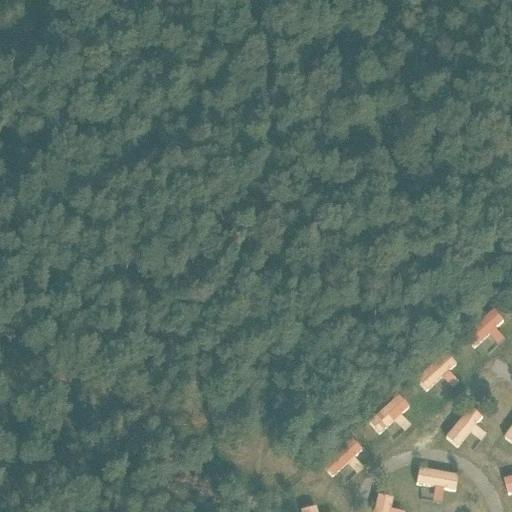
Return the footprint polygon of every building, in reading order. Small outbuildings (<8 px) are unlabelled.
[(492,332),(504,324),(495,311),(461,334),(471,350),(494,334),(492,332)] [(424,394),(440,382),(446,390),(456,384),(447,372),(455,366),(446,354),(413,378),(424,394)] [(378,437),(396,420),(397,420),(409,408),(397,395),(366,424),(378,437)] [(456,450),(473,431),(483,420),(469,407),(442,437),(456,450)] [(511,423),(500,438),(511,447),(511,423)] [(331,479),(345,467),(354,476),(362,469),(353,460),(362,451),(350,437),(319,466),(331,479)] [(415,471),(413,486),(431,488),(429,502),(439,503),(441,491),(455,493),(456,475),(415,471)] [(511,475),(502,477),(505,496),(511,494),(511,475)] [(398,511),(391,510),(393,500),(375,496),(371,511),(398,511)]
